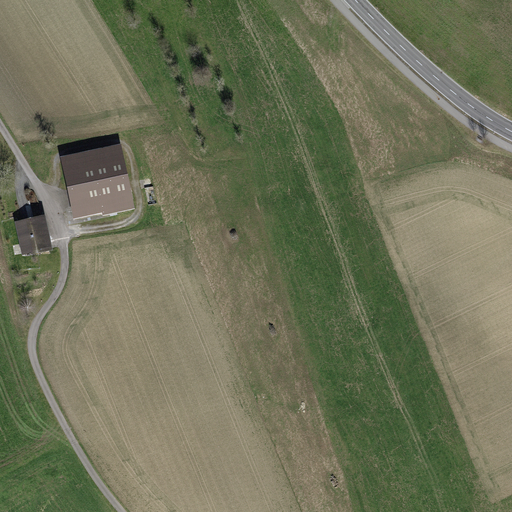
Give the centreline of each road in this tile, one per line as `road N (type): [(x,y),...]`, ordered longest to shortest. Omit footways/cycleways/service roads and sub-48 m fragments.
road 1 (track): [(120,511),(33,365),(35,324),(57,290),(66,231),(0,114)]
road 2 (secondary): [(355,0),(432,73),(511,131)]
